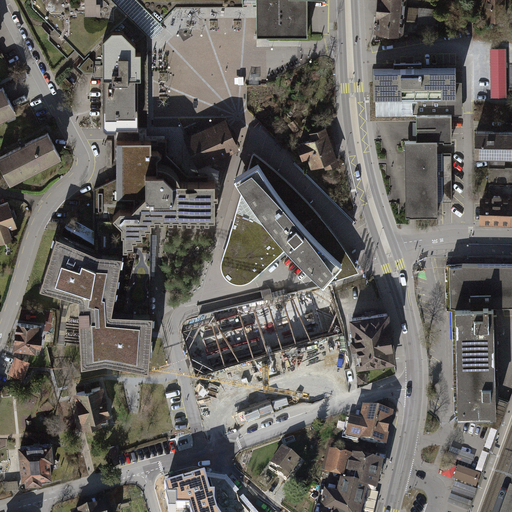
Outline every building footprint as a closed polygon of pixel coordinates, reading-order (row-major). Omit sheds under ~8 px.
[(84,58),(77,65),(85,72),(94,71),(94,77),(103,77),(103,127),(106,130),(117,130),(117,127),(148,127),(148,35),(113,0),(31,0),(32,0),(32,6),(54,28),(49,34),(49,39),(67,57),(75,49),(84,58)] [(137,0),(113,0),(148,35),(152,39),(164,27),(160,22),(137,0)] [(137,0),(160,22),(176,5),(243,6),(243,0),(137,0)] [(256,0),(257,6),(257,34),(308,34),(307,0),(256,0)] [(378,0),(378,7),(402,9),(402,0),(378,0)] [(506,0),(485,0),(485,21),(507,21),(506,0)] [(381,16),(379,33),(400,35),(402,9),(378,7),(377,15),(381,16)] [(444,10),(419,7),(419,8),(407,7),(404,31),(418,33),(442,35),(444,10)] [(458,68),(374,69),(374,80),(370,80),(371,121),(417,120),(417,114),(452,113),(463,113),(462,86),(458,86),(458,68)] [(2,81),(0,82),(0,116),(17,108),(2,81)] [(286,121),(295,133),(305,125),(296,113),(286,121)] [(418,141),(406,141),(407,202),(407,216),(439,215),(439,202),(453,201),(452,153),(438,153),(438,142),(452,142),(452,113),(417,114),(417,120),(418,141)] [(227,120),(185,140),(197,164),(214,156),(238,145),(227,120)] [(326,126),(309,132),(312,139),(298,144),(303,159),(309,157),(312,167),(324,163),(326,169),(340,164),(334,147),(336,146),(333,135),(330,136),(326,126)] [(48,127),(0,151),(0,160),(10,180),(62,153),(48,127)] [(477,155),(489,155),(489,168),(505,169),(505,154),(511,154),(511,131),(477,131),(477,155)] [(209,184),(182,184),(181,179),(178,175),(175,172),(171,169),(165,167),(159,166),(159,158),(163,155),(158,150),(152,150),(152,143),(152,141),(117,141),(117,197),(134,197),(135,209),(135,211),(132,211),(121,211),(114,211),(114,219),(114,228),(123,227),(123,236),(124,236),(124,251),(129,251),(129,248),(135,248),(135,241),(139,241),(139,238),(144,238),(144,232),(147,232),(147,229),(153,229),(153,223),(157,223),(157,220),(161,220),(161,223),(166,223),(166,220),(170,220),(170,223),(175,223),(175,220),(179,220),(179,223),(185,223),(185,220),(189,220),(189,223),(194,223),(194,220),(198,220),(198,224),(203,224),(203,220),(207,220),(207,223),(212,223),(212,220),(217,220),(217,199),(221,199),(221,194),(218,194),(217,183),(209,184)] [(232,173),(242,190),(222,260),(221,264),(221,268),(222,272),(224,276),(227,279),(231,281),(234,283),(238,284),(242,284),(246,283),(250,281),(253,279),(255,277),(265,268),(273,260),(287,248),(323,282),(360,271),(343,245),(326,222),(307,200),(288,180),(271,165),(254,152),(249,162),(241,167),(232,173)] [(511,168),(505,169),(489,168),(489,187),(485,187),(485,195),(480,195),(480,224),(511,224),(511,168)] [(10,199),(0,202),(0,241),(11,237),(8,229),(19,225),(10,199)] [(113,312),(124,255),(98,252),(57,234),(40,287),(78,298),(81,366),(108,362),(150,371),(155,315),(113,312)] [(511,308),(511,255),(451,257),(451,303),(458,303),(460,409),(499,409),(499,378),(493,378),(493,366),(498,365),(497,309),(511,308)] [(223,344),(279,332),(275,311),(299,306),(297,296),(217,314),(223,344)] [(317,321),(317,325),(335,323),(333,300),(303,302),(304,322),(317,321)] [(387,313),(353,318),(360,366),(393,361),(387,314),(387,313)] [(39,325),(16,323),(13,350),(36,353),(36,348),(41,348),(42,334),(38,334),(39,325)] [(28,363),(16,358),(10,372),(22,377),(28,363)] [(242,420),(229,362),(199,368),(212,426),(242,420)] [(366,373),(357,375),(358,384),(368,383),(366,373)] [(102,388),(75,395),(83,428),(101,424),(99,415),(108,413),(102,388)] [(395,417),(364,410),(361,423),(351,421),(351,422),(347,421),(343,441),(346,441),(346,442),(388,451),(395,417)] [(52,444),(18,447),(21,482),(25,481),(25,486),(42,484),(42,480),(52,479),(50,462),(53,461),(52,444)] [(300,462),(283,450),(270,467),(280,475),(279,475),(287,481),(300,462)] [(348,455),(330,451),(325,476),(343,480),(348,455)] [(349,479),(347,487),(361,490),(360,492),(368,494),(378,496),(385,466),(354,459),(351,469),(349,469),(347,478),(349,479)] [(456,467),(446,464),(443,474),(453,478),(456,467)] [(480,475),(459,467),(455,480),(475,487),(480,475)] [(217,511),(215,504),(215,495),(210,494),(205,475),(165,487),(168,498),(176,498),(176,509),(190,509),(190,511),(217,511)] [(455,482),(451,491),(474,499),(477,490),(455,482)] [(339,499),(325,496),(321,511),(364,511),(368,494),(360,492),(361,490),(347,487),(341,486),(339,499)] [(501,511),(511,511),(511,486),(501,511)] [(450,494),(447,504),(468,511),(469,511),(473,502),(450,494)]
